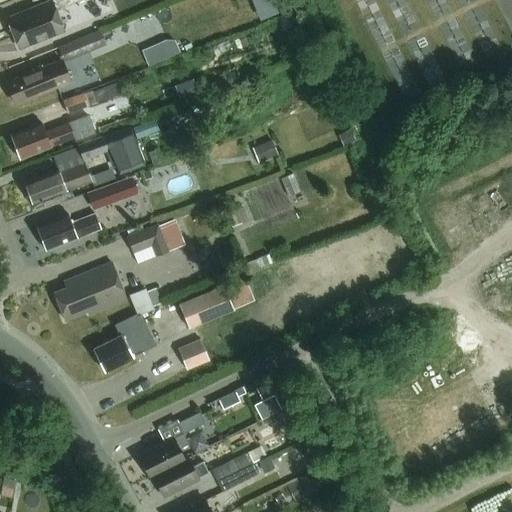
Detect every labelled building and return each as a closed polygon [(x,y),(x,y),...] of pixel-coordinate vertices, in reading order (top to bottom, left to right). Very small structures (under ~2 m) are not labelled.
[(52,0),(51,0),(8,17),(20,48),(64,31),(52,0)] [(63,63),(106,46),(99,30),(57,48),(61,59),(63,63)] [(180,51),(175,40),(167,40),(161,43),(167,57),(180,51)] [(70,81),(63,63),(61,59),(6,81),(15,103),(70,81)] [(92,89),(63,100),(67,113),(97,101),(92,89)] [(81,114),(68,121),(45,130),(42,122),(11,134),(20,157),(75,137),(77,142),(98,134),(81,114)] [(105,139),(79,148),(84,162),(110,153),(111,156),(116,154),(113,145),(108,147),(105,139)] [(279,154),(272,139),(252,147),(259,162),(279,154)] [(162,162),(157,149),(150,152),(155,165),(162,162)] [(33,203),(92,181),(85,163),(59,173),(58,169),(25,182),(33,203)] [(87,192),(94,210),(140,192),(133,174),(87,192)] [(301,192),(293,174),(281,178),(289,197),(301,192)] [(46,249),(101,228),(95,213),(72,222),(68,214),(38,226),(46,249)] [(158,226),(169,251),(185,244),(175,219),(158,226)] [(169,251),(158,226),(158,224),(126,237),(133,254),(151,246),(155,256),(169,251)] [(65,320),(87,312),(88,315),(125,300),(110,263),(64,282),(66,288),(54,293),(65,320)] [(293,281),(286,265),(248,280),(256,299),(280,289),(279,287),(293,281)] [(188,329),(254,301),(244,276),(178,304),(188,329)] [(134,355),(132,351),(144,346),(144,348),(155,343),(141,314),(139,315),(138,313),(117,323),(123,334),(94,348),(105,369),(134,355)] [(199,336),(177,345),(186,367),(208,358),(199,336)] [(200,411),(179,422),(184,433),(205,422),(200,411)] [(185,459),(184,457),(179,448),(188,443),(183,433),(140,454),(151,478),(155,476),(154,474),(185,459)] [(239,469),(254,462),(248,451),(233,458),(239,469)] [(165,496),(199,478),(198,477),(209,472),(203,461),(193,466),(187,455),(184,457),(185,459),(154,474),(155,476),(165,496)] [(269,455),(259,461),(264,471),(274,465),(269,455)] [(233,458),(212,469),(217,480),(239,469),(233,458)] [(239,469),(244,480),(259,472),(254,462),(239,469)] [(222,490),(244,480),(239,469),(217,480),(222,490)] [(12,497),(16,482),(4,479),(1,495),(12,497)] [(211,511),(204,497),(174,511),(211,511)]
